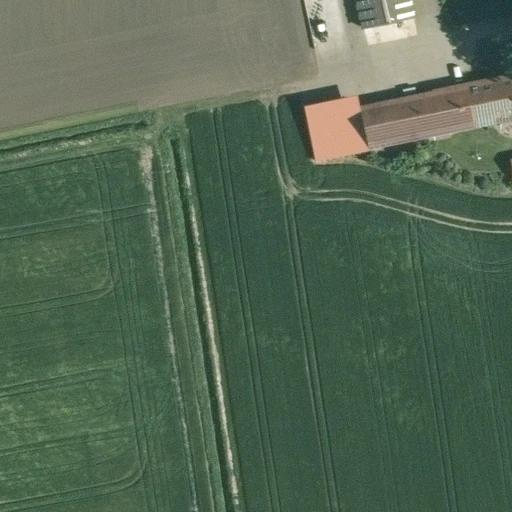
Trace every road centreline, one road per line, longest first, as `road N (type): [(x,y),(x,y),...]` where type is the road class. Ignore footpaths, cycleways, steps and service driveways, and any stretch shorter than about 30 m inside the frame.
road 1 (track): [(328,74),(171,112),(145,140),(0,168)]
road 2 (unclassified): [(511,37),(328,74)]
